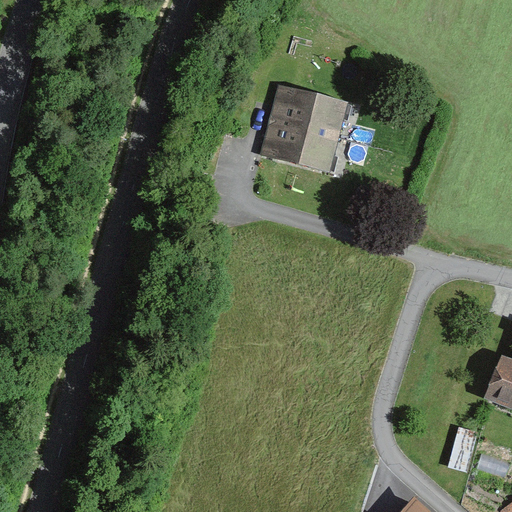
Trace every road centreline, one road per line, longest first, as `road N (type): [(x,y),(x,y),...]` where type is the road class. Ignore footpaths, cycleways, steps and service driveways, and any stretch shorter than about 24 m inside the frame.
road 1 (tertiary): [(190,0),(42,511)]
road 2 (unclassified): [(45,0),(3,123)]
